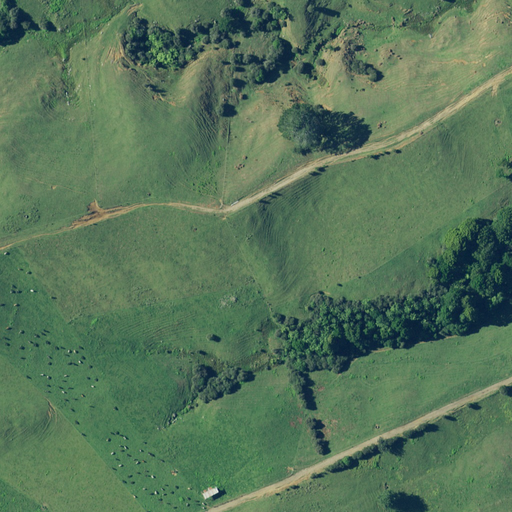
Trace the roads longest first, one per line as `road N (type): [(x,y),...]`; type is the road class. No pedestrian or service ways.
road 1 (track): [(511,63),(410,133),(336,142),(215,207),(162,190),(0,241)]
road 2 (track): [(186,511),(511,378)]
